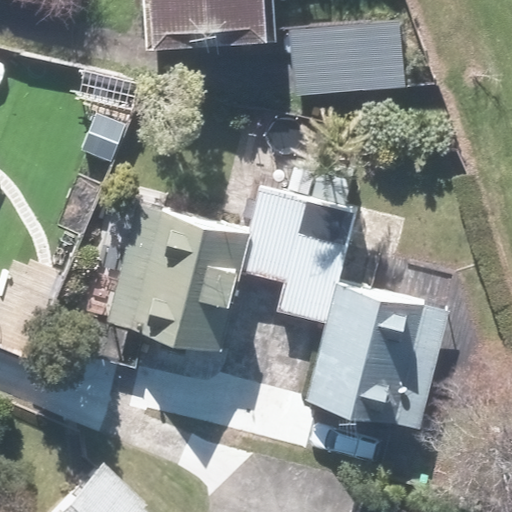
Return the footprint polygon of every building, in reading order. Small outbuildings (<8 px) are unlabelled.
[(168,0),(171,45),(288,39),(285,0),(168,0)] [(406,22),(297,26),(299,93),(409,88),(406,22)] [(476,339),(460,266),(359,241),(367,212),(312,198),(328,132),(244,111),(218,216),(263,227),(253,271),(295,282),(288,309),(328,319),(309,399),(427,427),(450,333),(476,339)] [(218,216),(150,199),(121,316),(235,343),(253,271),(263,227),(218,216)] [(156,511),(99,456),(44,511),(156,511)] [(405,511),(393,498),(376,511),(405,511)]
